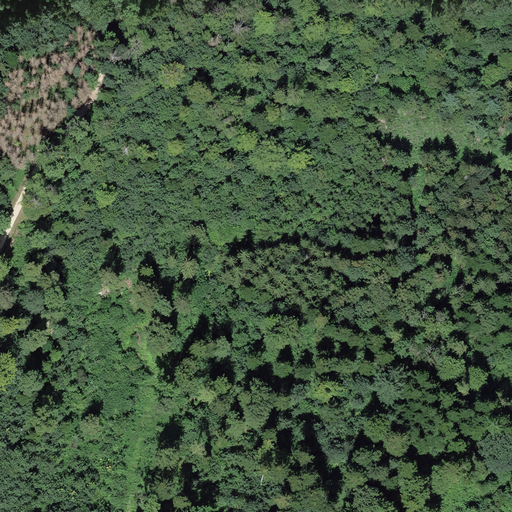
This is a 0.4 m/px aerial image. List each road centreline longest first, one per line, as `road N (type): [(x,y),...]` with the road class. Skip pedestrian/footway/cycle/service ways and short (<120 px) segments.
road 1 (track): [(80,0),(103,52),(98,85),(44,156),(0,243)]
road 2 (track): [(363,511),(466,460),(511,447)]
